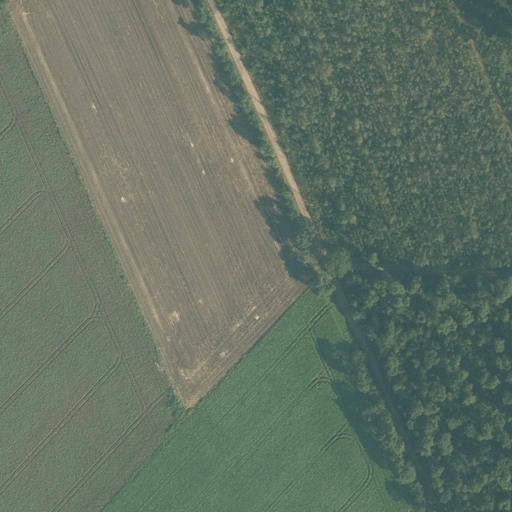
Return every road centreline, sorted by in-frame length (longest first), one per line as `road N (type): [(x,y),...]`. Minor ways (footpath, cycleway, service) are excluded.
road 1 (track): [(205,0),(329,274)]
road 2 (track): [(329,274),(437,511)]
road 3 (track): [(511,274),(329,274)]
